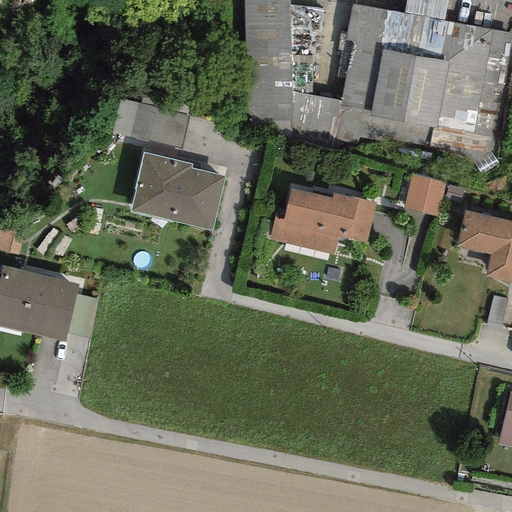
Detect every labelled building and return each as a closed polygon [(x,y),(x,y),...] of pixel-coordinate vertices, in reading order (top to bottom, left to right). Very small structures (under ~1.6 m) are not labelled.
[(295,0),(247,0),(250,131),(293,138),(477,177),(511,44),(511,36),(358,7),(342,105),(294,96),(295,0)] [(187,114),(119,100),(112,132),(181,146),(187,114)] [(225,179),(142,158),(128,213),(210,234),(225,179)] [(446,184),(413,176),(404,212),(437,220),(446,184)] [(333,202),(291,193),(285,215),(276,213),(270,241),(336,258),(339,240),(365,246),(375,207),(334,197),(333,202)] [(511,220),(463,211),(456,246),(488,252),(482,277),(511,283),(511,220)] [(22,237),(0,231),(0,253),(17,258),(22,237)] [(78,287),(1,269),(0,273),(0,327),(65,343),(78,287)] [(511,397),(509,397),(499,445),(511,448),(511,397)]
